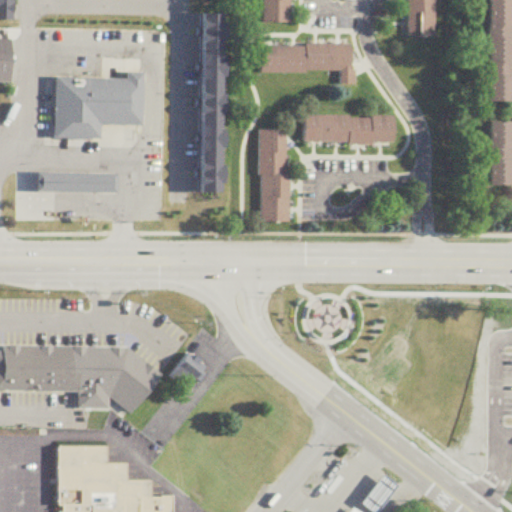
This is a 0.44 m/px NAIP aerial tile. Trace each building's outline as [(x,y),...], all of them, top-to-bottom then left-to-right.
[(254,0),(284,0),(284,22),(254,22),(254,0)] [(429,0),(429,36),(399,36),(399,20),(399,0),(429,0)] [(483,0),(505,0),(505,103),(483,103),(483,0)] [(193,8),(219,8),(218,189),(192,189),(193,8)] [(0,83),(11,83),(11,39),(0,39),(0,83)] [(345,41),(345,72),(254,71),(254,40),(309,41),(335,41),(345,41)] [(55,75),(127,77),(127,71),(144,72),(142,125),(100,123),(100,137),(53,136),(55,75)] [(301,141),(300,111),(391,110),(391,141),(379,141),(357,141),(335,141),(312,141),(301,141)] [(479,120),(509,121),(505,200),(477,197),(479,120)] [(256,126),(286,126),(286,138),(286,183),(286,207),(286,217),(255,217),(256,126)] [(36,171),(36,190),(117,191),(117,172),(36,171)] [(368,309),(330,309),(330,302),(292,302),(292,317),(283,317),(283,340),(293,340),(293,354),(331,354),(331,346),(368,346),(368,309)] [(511,306),(501,306),(501,331),(511,331),(511,306)] [(421,311),(396,311),(396,345),(421,345),(421,311)] [(164,373),(174,381),(183,388),(206,360),(187,345),(164,373)] [(0,352),(0,393),(75,393),(75,409),(108,409),(108,399),(128,414),(156,377),(125,354),(73,353),(73,347),(2,346),(2,352),(0,352)] [(422,364),(422,377),(434,377),(434,364),(422,364)] [(464,445),(511,481),(511,422),(509,427),(489,412),(464,445)] [(51,511),(51,447),(101,447),(106,447),(106,464),(126,464),(127,481),(152,481),(152,496),(172,496),(172,511),(51,511)] [(363,511),(351,502),(369,480),(374,474),(389,487),(369,511),(363,511)]
